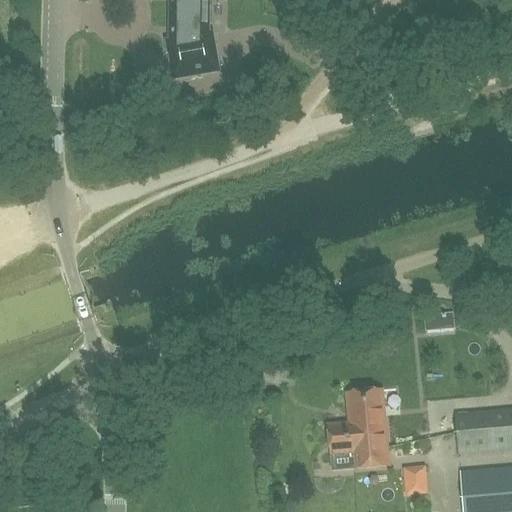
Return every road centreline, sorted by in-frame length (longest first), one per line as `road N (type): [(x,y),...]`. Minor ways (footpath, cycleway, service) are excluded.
road 1 (unclassified): [(99,362),(511,239)]
road 2 (tertiary): [(99,362),(57,216),(50,0)]
road 3 (track): [(271,144),(0,229)]
road 4 (track): [(511,73),(271,144)]
road 5 (track): [(271,144),(285,116),(391,0)]
road 6 (tertiary): [(114,511),(99,362)]
